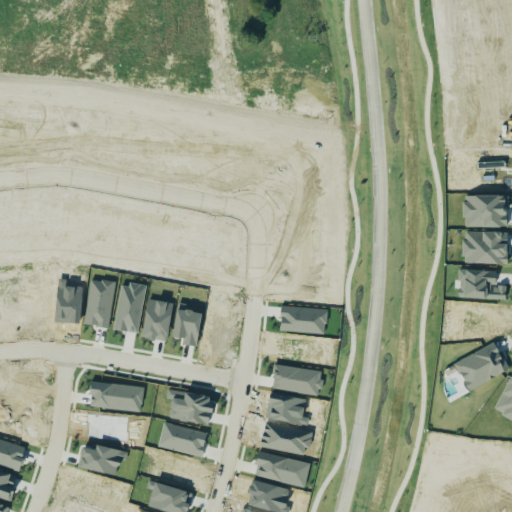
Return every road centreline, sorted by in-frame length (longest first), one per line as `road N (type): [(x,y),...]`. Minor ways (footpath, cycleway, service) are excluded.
road 1 (tertiary): [(363,0),(381,222),(365,380),(340,511)]
road 2 (residential): [(252,312),(258,237),(254,219),(240,209),(69,180),(0,184)]
road 3 (residential): [(67,358),(246,383),(252,312)]
road 4 (residential): [(32,511),(52,463),(67,358),(0,356)]
road 5 (residential): [(217,511),(246,383)]
